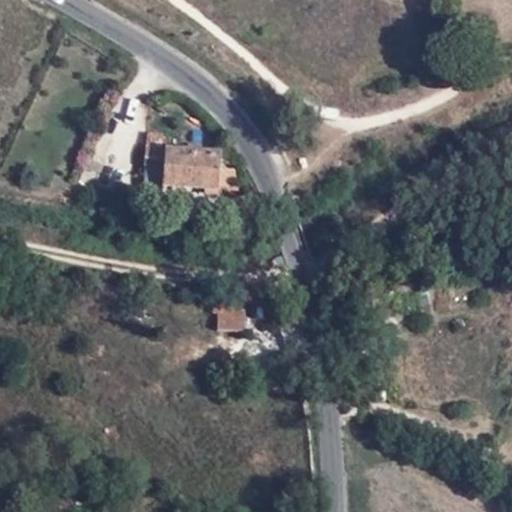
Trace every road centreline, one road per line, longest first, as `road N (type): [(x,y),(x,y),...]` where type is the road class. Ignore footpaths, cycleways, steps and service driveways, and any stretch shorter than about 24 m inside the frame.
road 1 (unclassified): [(333,511),(331,419),(310,300),(271,181),(222,97),(151,44),(69,0)]
road 2 (track): [(290,237),(511,125)]
